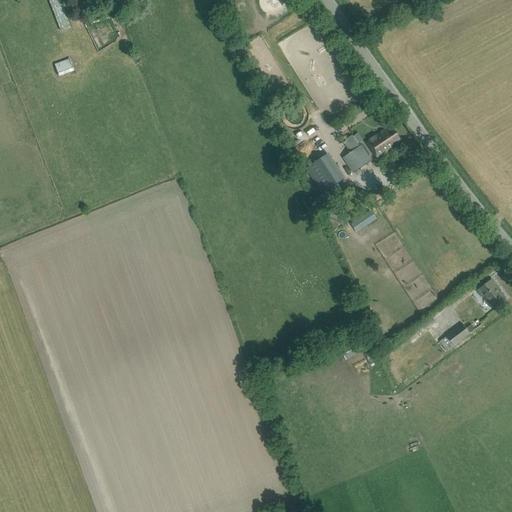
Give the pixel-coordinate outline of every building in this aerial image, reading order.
[(59,0),(47,0),(59,31),(70,26),(61,4),(59,0)] [(74,70),(70,58),(54,64),(58,76),(74,70)] [(392,126),(367,142),(376,156),(401,140),(392,126)] [(317,132),(303,140),(313,158),(327,151),(317,132)] [(342,141),(350,152),(343,156),(353,171),(371,159),(361,144),(361,145),(354,134),(342,141)] [(343,179),(326,154),(306,167),(322,192),(343,179)] [(343,225),(346,217),(331,210),(323,193),(315,197),(323,215),(327,213),(325,218),(343,225)] [(498,287),(492,279),(478,290),(483,297),(485,295),(494,307),(505,298),(497,288),(498,287)] [(466,328),(465,326),(463,323),(447,335),(439,341),(446,350),(454,345),(470,333),(466,328)]
